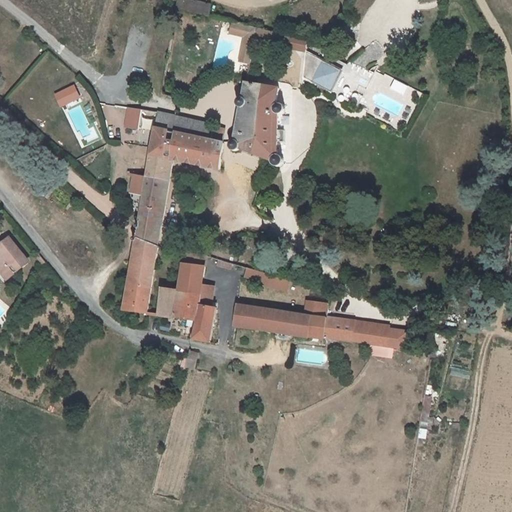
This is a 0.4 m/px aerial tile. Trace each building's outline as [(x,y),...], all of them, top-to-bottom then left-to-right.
[(188,0),(179,0),(177,9),(209,16),(211,5),(188,0)] [(236,23),(233,34),(241,36),(243,26),(243,25),(236,23)] [(259,29),(243,25),(243,26),(241,36),(248,37),(243,62),(252,64),(259,29)] [(343,71),(307,52),(304,78),(332,92),(343,71)] [(373,56),(357,55),(356,63),(372,64),(373,56)] [(241,107),(234,142),(233,143),(232,143),(231,145),(230,146),(230,147),(231,149),(232,150),(234,150),(236,150),(238,148),(274,162),(274,163),(275,164),(276,165),(278,165),(280,165),(281,164),(281,163),(282,161),(281,160),(280,158),(279,157),(278,157),(279,114),(282,113),(283,112),(284,111),(284,109),(284,107),(281,105),(279,105),(276,107),(280,89),(246,83),(243,99),(241,99),(238,100),(237,103),(238,105),(239,106),(240,107),(241,107)] [(142,110),(128,107),(125,126),(138,128),(142,110)] [(174,117),(159,114),(156,129),(171,132),(174,117)] [(174,117),(171,132),(208,140),(211,125),(174,117)] [(175,161),(219,170),(224,143),(208,140),(171,132),(156,129),(155,134),(147,179),(144,196),(140,220),(163,225),(175,161)] [(134,177),(131,194),(144,196),(147,179),(134,177)] [(163,225),(140,220),(139,224),(138,224),(137,224),(136,225),(136,226),(137,228),(138,228),(136,238),(159,247),(163,225)] [(135,238),(134,238),(133,239),(133,240),(133,241),(134,242),(135,242),(135,250),(125,311),(148,314),(159,247),(136,238),(135,238)] [(0,269),(2,272),(23,255),(10,239),(0,246),(0,269)] [(206,268),(207,257),(186,252),(184,264),(206,268)] [(233,265),(219,261),(217,267),(232,270),(233,265)] [(206,268),(184,264),(180,292),(202,295),(203,286),(206,268)] [(259,282),(262,273),(248,269),(245,278),(259,282)] [(212,302),(214,288),(203,286),(202,295),(201,301),(212,302)] [(201,301),(202,295),(180,292),(163,289),(159,316),(197,322),(201,301)] [(212,302),(201,301),(197,322),(193,339),(210,343),(214,324),(216,308),(211,308),(212,302)] [(314,317),(328,319),(329,306),(316,304),(314,317)] [(236,327),(262,331),(265,310),(239,305),(236,327)] [(314,317),(265,310),(262,331),(294,336),(326,340),(328,320),(328,319),(314,317)] [(328,320),(326,340),(334,341),(368,346),(382,348),(387,349),(389,331),(366,328),(367,326),(328,320)] [(409,334),(389,331),(387,349),(405,351),(409,334)] [(380,357),(382,348),(368,346),(367,355),(380,357)] [(197,354),(190,352),(186,367),(193,369),(194,365),(197,354)]
